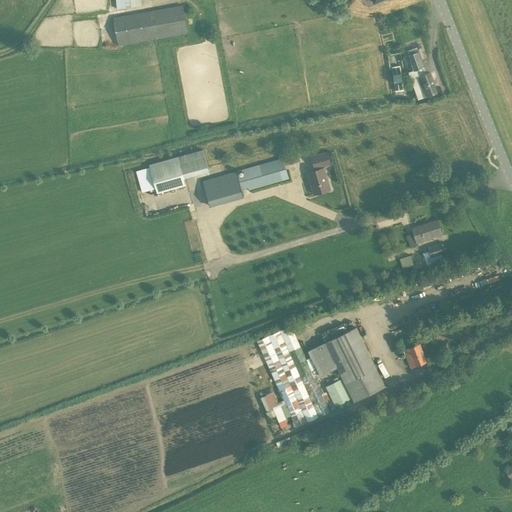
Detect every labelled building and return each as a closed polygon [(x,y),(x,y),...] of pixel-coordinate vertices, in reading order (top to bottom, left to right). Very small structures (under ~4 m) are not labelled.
[(115,0),(117,10),(142,7),(140,0),(115,0)] [(182,7),(113,19),(118,45),(187,32),(182,7)] [(414,70),(424,67),(419,52),(409,55),(414,70)] [(396,91),(404,90),(400,68),(393,69),(396,91)] [(425,97),(437,93),(430,73),(418,77),(425,97)] [(149,165),(157,194),(185,186),(182,175),(208,168),(203,150),(149,165)] [(316,171),(308,173),(314,194),(330,190),(324,166),(330,164),(327,153),(312,157),(316,171)] [(244,197),(240,183),(247,181),(249,190),(289,178),(283,158),(236,172),(203,181),(210,206),(244,197)] [(417,243),(442,234),(438,220),(412,228),(417,243)] [(430,251),(423,253),(428,267),(444,262),(442,254),(446,252),(443,243),(428,247),(430,251)] [(400,259),(403,269),(414,265),(411,255),(400,259)] [(440,308),(452,305),(450,299),(439,303),(440,308)] [(427,308),(416,312),(418,316),(429,312),(427,308)] [(325,340),(346,331),(343,325),(323,334),(325,340)] [(291,326),(257,341),(284,400),(278,403),(273,392),(261,398),(268,412),(274,409),(277,414),(282,426),(288,423),(286,418),(291,416),(296,427),(330,411),(315,378),(337,367),(343,379),(352,397),(354,401),(385,385),(356,327),(309,351),(311,357),(306,359),(291,326)] [(424,362),(426,361),(420,344),(404,350),(411,367),(418,364),(418,365),(424,363),(424,362)] [(343,379),(326,387),(335,406),(352,397),(343,379)] [(268,412),(266,412),(269,418),(277,414),(274,409),(268,412)] [(311,439),(333,429),(329,420),(307,429),(307,430),(309,434),(311,439)] [(307,430),(277,442),(278,447),(309,434),(307,430)]
